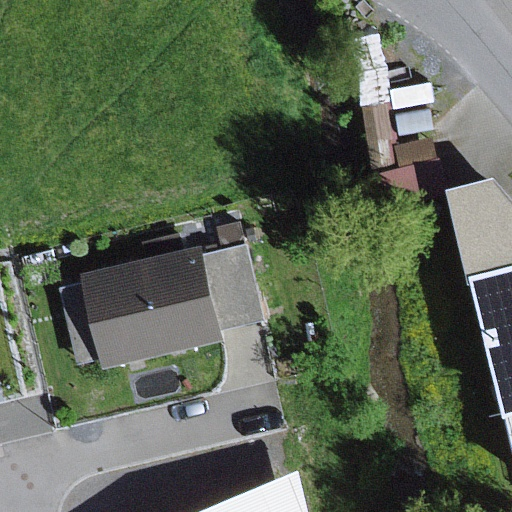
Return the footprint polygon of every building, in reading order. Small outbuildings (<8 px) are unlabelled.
[(511,185),(500,172),(460,181),(511,388),(511,185)] [(208,252),(205,240),(87,269),(89,277),(108,354),(110,364),(228,334),(225,326),(208,252)] [(250,242),(208,252),(225,326),(267,317),(250,242)] [(108,354),(89,277),(63,283),(80,360),(108,354)] [(111,387),(83,392),(87,412),(114,407),(111,387)] [(319,511),(309,466),(191,511),(319,511)]
